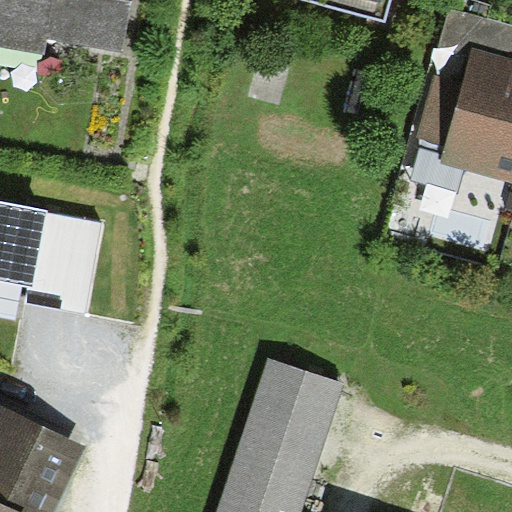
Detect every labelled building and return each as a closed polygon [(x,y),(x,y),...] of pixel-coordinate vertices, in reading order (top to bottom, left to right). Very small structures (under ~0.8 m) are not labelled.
[(124,0),(0,0),(0,28),(117,46),(124,0)] [(382,0),(301,0),(377,20),(382,0)] [(511,28),(444,9),(434,44),(463,52),(511,65),(511,28)] [(511,65),(463,52),(435,150),(511,172),(511,65)] [(45,197),(0,189),(0,258),(33,265),(45,197)] [(299,511),(334,407),(261,383),(219,511),(299,511)] [(46,511),(75,449),(0,414),(0,511),(23,511),(25,511),(27,511),(46,511)]
